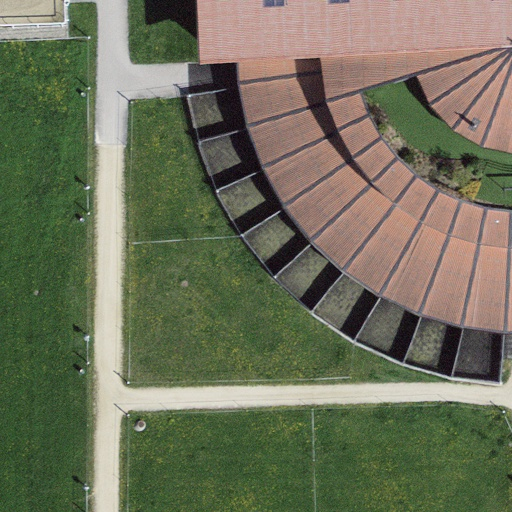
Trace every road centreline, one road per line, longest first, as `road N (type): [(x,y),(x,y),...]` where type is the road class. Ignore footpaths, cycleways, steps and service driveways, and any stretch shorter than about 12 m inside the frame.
road 1 (unknown): [(112,0),(105,511)]
road 2 (unknown): [(511,395),(107,406)]
